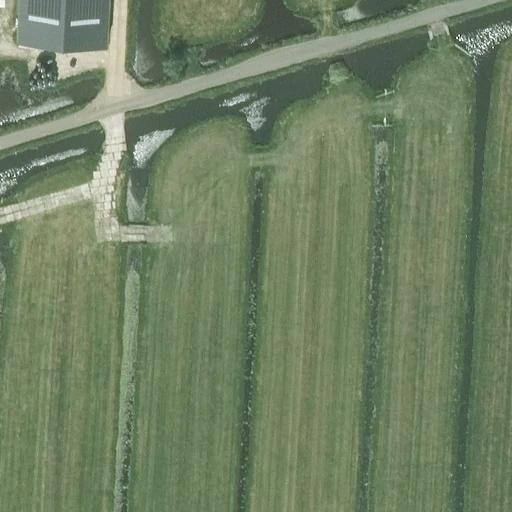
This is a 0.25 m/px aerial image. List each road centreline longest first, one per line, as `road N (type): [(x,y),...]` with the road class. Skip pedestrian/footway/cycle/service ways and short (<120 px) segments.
road 1 (unclassified): [(0,142),(471,0)]
road 2 (track): [(183,219),(105,224),(112,114)]
